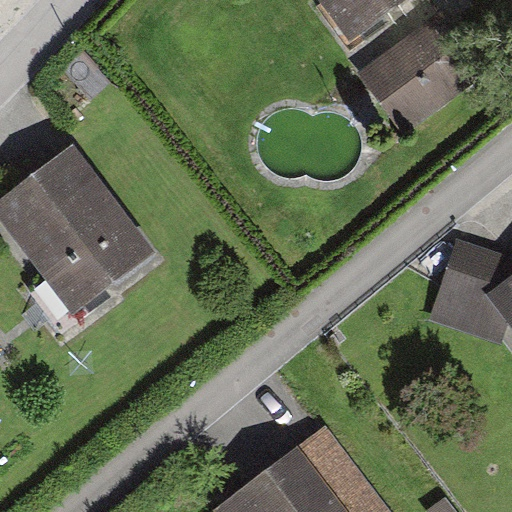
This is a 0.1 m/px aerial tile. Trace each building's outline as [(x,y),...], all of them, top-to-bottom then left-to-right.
[(310,0),(352,57),(421,0),(310,0)] [(445,14),(362,77),(407,141),(491,78),(445,14)] [(157,263),(73,155),(0,210),(0,229),(74,326),(157,263)] [(511,260),(457,244),(431,326),(502,350),(508,333),(511,338),(511,260)] [(391,511),(326,431),(225,511),(391,511)] [(432,511),(463,511),(450,495),(431,510),(432,511)]
